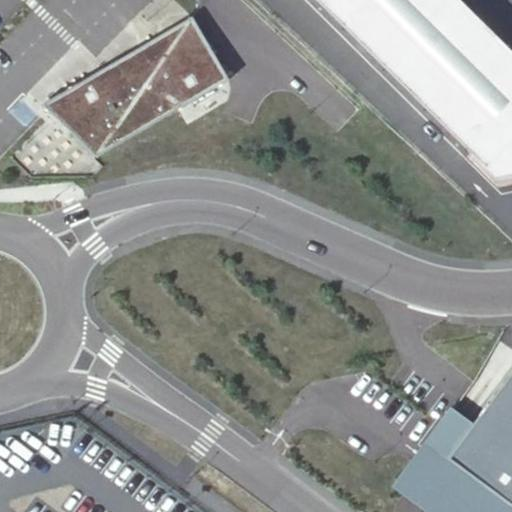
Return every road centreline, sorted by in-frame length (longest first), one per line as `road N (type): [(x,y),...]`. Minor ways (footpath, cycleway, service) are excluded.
road 1 (residential): [(511,289),(431,285),(248,210),(150,202)]
road 2 (unclassified): [(307,511),(166,410)]
road 3 (residential): [(150,202),(13,231)]
road 4 (unclassified): [(166,410),(66,314)]
road 5 (unclassified): [(33,379),(111,391),(166,410)]
